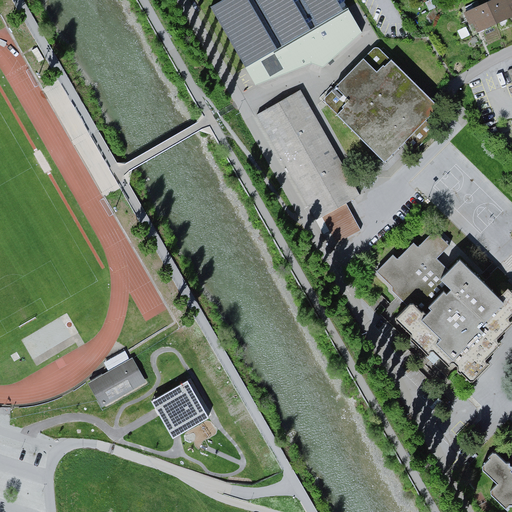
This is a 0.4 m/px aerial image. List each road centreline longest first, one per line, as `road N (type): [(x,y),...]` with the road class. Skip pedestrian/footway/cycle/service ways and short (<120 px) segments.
road 1 (residential): [(327,261),(369,233),(370,205),(453,125),(443,99),(511,53)]
road 2 (residential): [(183,0),(327,261)]
road 3 (residential): [(327,261),(469,511)]
road 4 (unknown): [(424,153),(511,263)]
road 5 (unknown): [(511,341),(432,445)]
